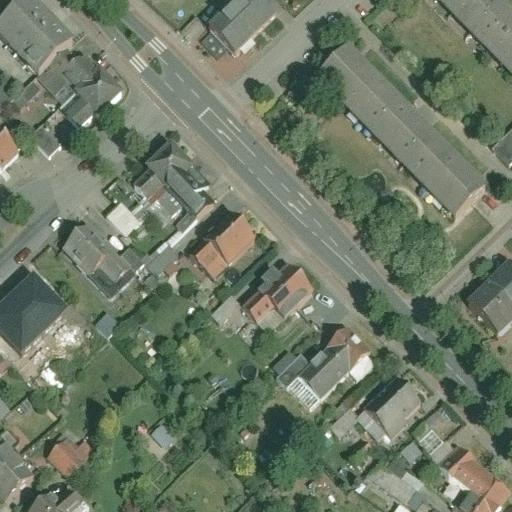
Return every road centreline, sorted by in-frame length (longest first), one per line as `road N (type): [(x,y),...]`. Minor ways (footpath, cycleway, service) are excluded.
road 1 (tertiary): [(412,318),(216,122)]
road 2 (residential): [(216,122),(343,0)]
road 3 (residential): [(180,81),(69,178)]
road 4 (tertiary): [(511,425),(412,318)]
road 5 (residential): [(412,318),(511,218)]
road 6 (residential): [(0,275),(56,217),(69,178)]
